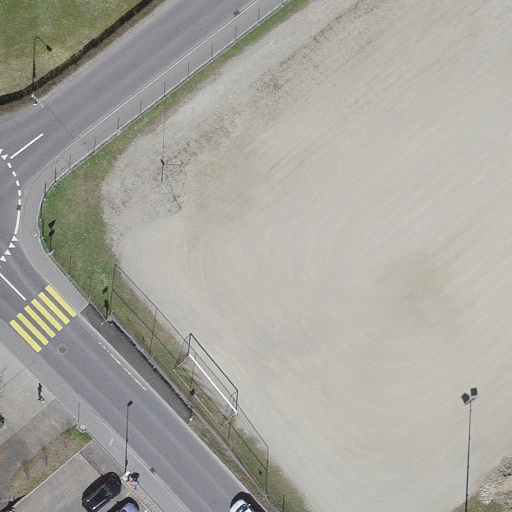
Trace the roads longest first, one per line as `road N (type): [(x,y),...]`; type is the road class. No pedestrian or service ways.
road 1 (residential): [(0,271),(216,511)]
road 2 (residential): [(232,0),(0,166)]
